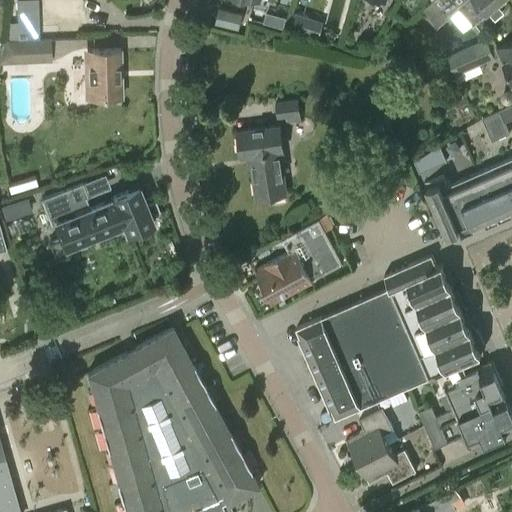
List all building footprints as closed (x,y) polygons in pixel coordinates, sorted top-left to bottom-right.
[(53,0),(55,35),(79,34),(77,0),(53,0)] [(328,0),(327,24),(341,25),(342,0),(328,0)] [(434,0),(424,10),(439,27),(461,9),(474,25),(486,15),(503,0),(434,0)] [(215,22),(238,28),(242,13),(219,7),(215,22)] [(17,12),(17,22),(17,26),(38,25),(38,12),(17,12)] [(323,21),(295,12),(290,29),(318,38),(323,21)] [(285,18),(277,15),(275,25),(282,27),(285,18)] [(451,64),(456,75),(480,65),(496,58),(491,49),(491,48),(487,39),(447,55),(451,64)] [(5,40),(0,56),(0,62),(23,62),(22,40),(5,40)] [(503,60),(511,80),(511,40),(497,47),(501,56),(503,60)] [(491,49),(496,58),(501,56),(497,47),(491,49)] [(91,50),(93,97),(121,96),(120,49),(91,50)] [(480,65),(456,75),(459,82),(482,72),(480,65)] [(298,98),(275,101),(277,117),(286,116),(287,123),(301,121),(298,98)] [(511,104),(500,110),(505,121),(511,117),(511,104)] [(510,132),(505,121),(500,110),(482,118),(492,140),(510,132)] [(372,119),(377,135),(394,130),(389,113),(372,119)] [(251,162),(256,197),(286,192),(280,150),(283,150),(279,125),(238,131),(241,155),(250,154),(251,162)] [(440,144),(415,160),(420,173),(447,161),(440,144)] [(511,158),(448,186),(443,175),(437,177),(425,183),(427,188),(447,235),(454,232),(460,230),(458,226),(470,221),(471,224),(482,219),(483,220),(511,207),(511,158)] [(146,205),(138,186),(112,197),(112,198),(89,208),(85,197),(87,196),(82,182),(41,198),(51,224),(54,223),(60,237),(48,242),(55,259),(68,254),(65,247),(122,224),(126,233),(153,223),(150,215),(159,211),(155,201),(146,205)] [(4,205),(8,217),(33,209),(29,197),(4,205)] [(326,230),(332,227),(327,216),(320,219),(326,230)] [(279,297),(311,279),(342,263),(318,218),(282,238),(289,250),(263,264),(261,266),(254,269),(272,301),(279,297)] [(465,361),(481,354),(480,353),(472,333),(467,322),(462,310),(452,287),(442,265),(437,267),(431,254),(384,275),(389,286),(323,316),(322,316),(296,327),(336,417),(360,407),(362,406),(409,385),(427,377),(431,376),(446,369),(465,361)] [(172,325),(150,337),(85,372),(125,511),(223,511),(224,511),(223,508),(222,506),(258,485),(172,325)] [(455,376),(443,381),(446,386),(447,389),(455,407),(456,407),(459,414),(481,404),(491,400),(505,393),(503,387),(493,367),(490,360),(485,362),(476,366),(468,370),(455,376)] [(438,393),(447,389),(446,386),(443,381),(455,376),(468,370),(465,361),(446,369),(431,376),(438,393)] [(455,407),(436,416),(447,442),(467,433),(473,448),(486,442),(507,432),(511,430),(511,408),(508,399),(505,393),(491,400),(481,404),(459,414),(456,407),(455,407)] [(447,442),(436,416),(431,405),(418,411),(424,423),(435,447),(447,442)] [(352,450),(359,462),(390,446),(387,442),(383,433),(394,427),(382,406),(359,419),(364,429),(353,435),(349,437),(346,439),(348,442),(352,450)] [(0,511),(18,511),(0,446),(0,511)] [(390,446),(359,462),(368,479),(369,482),(373,480),(377,478),(388,472),(393,482),(416,470),(404,449),(394,454),(390,446)] [(419,506),(408,511),(447,511),(456,507),(447,492),(419,506)]
